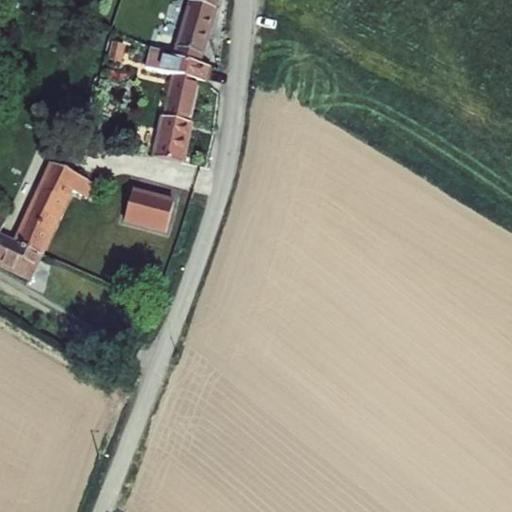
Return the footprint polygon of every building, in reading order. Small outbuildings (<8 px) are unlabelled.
[(169,63),(187,72),(203,15),(206,16),(210,0),(180,0),(178,9),(183,10),(169,63)] [(155,128),(144,168),(175,177),(187,129),(180,127),(190,81),(172,75),(159,128),(155,128)] [(0,274),(19,283),(56,198),(76,206),(80,200),(73,196),(77,183),(41,171),(7,250),(0,246),(0,274)] [(131,180),(126,196),(165,207),(169,191),(131,180)] [(103,228),(96,258),(148,273),(160,223),(140,217),(134,236),(103,228)]
